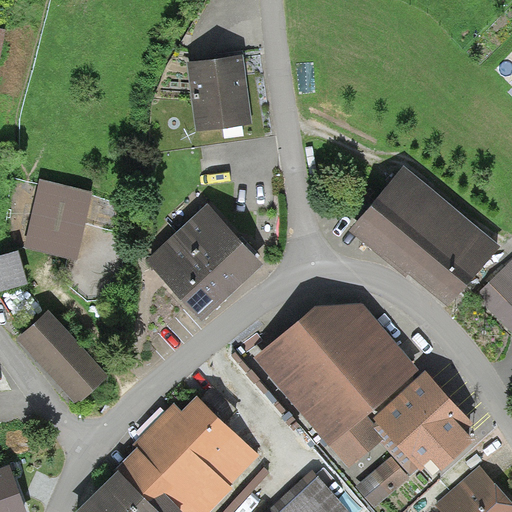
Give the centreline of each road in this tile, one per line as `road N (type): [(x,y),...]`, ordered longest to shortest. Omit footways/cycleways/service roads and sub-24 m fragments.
road 1 (residential): [(310,269),(273,287),(190,353),(87,449)]
road 2 (residential): [(511,436),(415,305),(353,270),(310,269)]
road 3 (residential): [(310,269),(269,0)]
road 4 (residential): [(87,449),(0,339)]
